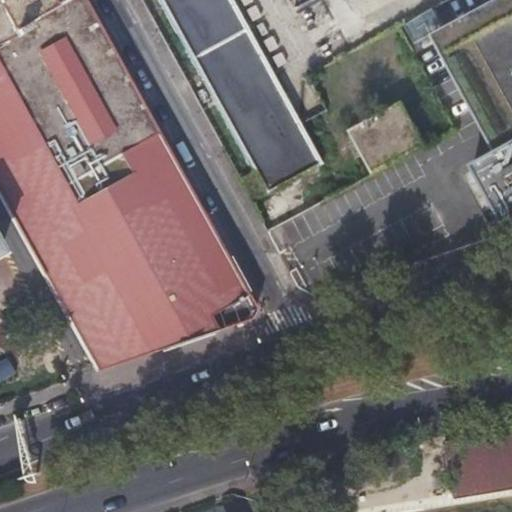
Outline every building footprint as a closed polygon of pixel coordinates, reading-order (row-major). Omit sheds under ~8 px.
[(0,0),(0,202),(94,371),(249,318),(252,310),(242,291),(82,0),(0,0)] [(299,124),(231,0),(156,0),(263,196),(321,165),(299,124)] [(511,0),(501,0),(432,39),(477,121),(497,155),(472,168),(507,232),(511,230),(511,0)] [(362,157),(374,177),(423,150),(398,107),(350,135),(352,139),(350,140),(360,158),(362,157)] [(257,204),(269,227),(293,214),(281,192),(257,204)] [(511,430),(441,442),(450,497),(511,486),(511,430)]
